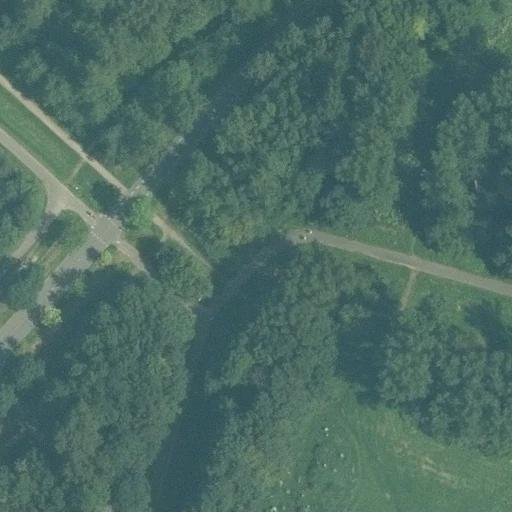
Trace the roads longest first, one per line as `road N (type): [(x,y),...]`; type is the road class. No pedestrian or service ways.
road 1 (unclassified): [(0,345),(313,0)]
road 2 (track): [(84,157),(231,0)]
